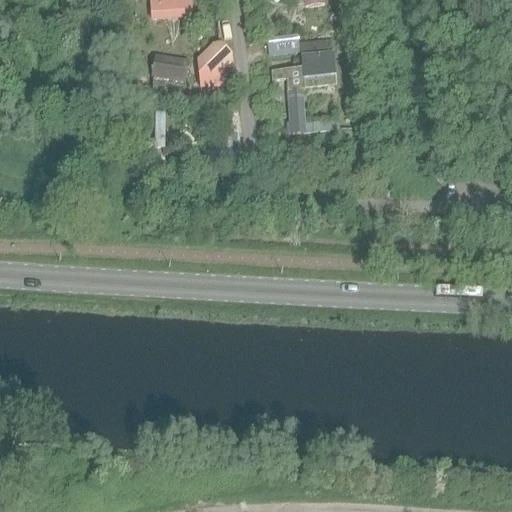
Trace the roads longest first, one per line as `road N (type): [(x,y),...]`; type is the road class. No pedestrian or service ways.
road 1 (secondary): [(511,303),(0,276)]
road 2 (track): [(360,511),(220,511)]
